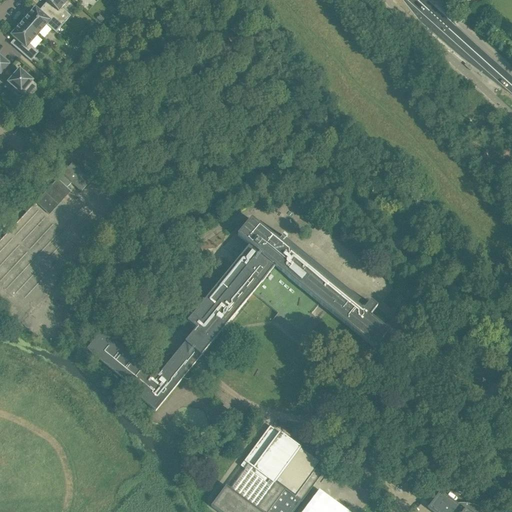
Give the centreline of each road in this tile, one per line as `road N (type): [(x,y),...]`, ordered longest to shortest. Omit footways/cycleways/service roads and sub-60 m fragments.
road 1 (unclassified): [(30,156),(174,0)]
road 2 (primary): [(511,87),(417,0)]
